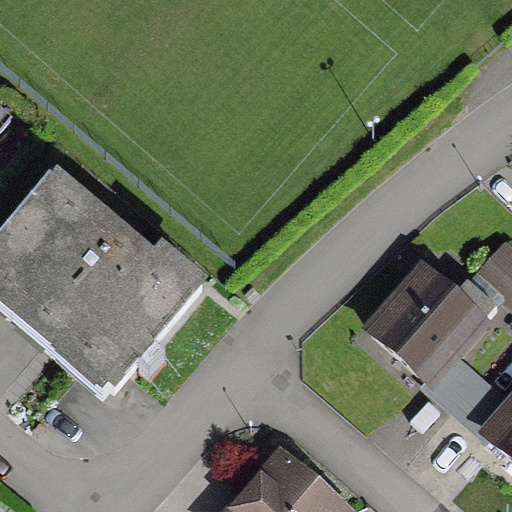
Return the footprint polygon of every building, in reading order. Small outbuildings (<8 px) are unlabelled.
[(53,190),(0,252),(0,304),(109,397),(195,294),(158,263),(150,272),(53,190)] [(463,289),(449,303),(420,277),(366,338),(424,391),(492,314),(463,289)] [(511,312),(511,290),(501,303),(511,312)] [(511,408),(482,442),(511,468),(511,408)] [(234,511),(330,511),(276,465),(234,511)]
